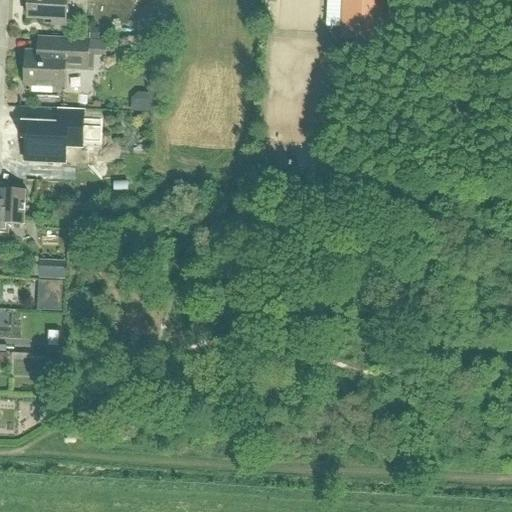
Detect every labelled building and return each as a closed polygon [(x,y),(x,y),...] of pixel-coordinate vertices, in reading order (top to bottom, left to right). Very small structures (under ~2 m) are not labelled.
[(75,0),(82,0),(81,0),(28,0),(28,20),(44,20),(43,26),(66,27),(67,0),(75,0)] [(382,11),(382,0),(343,0),(342,40),(380,42),(381,33),(391,34),(392,12),(382,11)] [(88,70),(88,56),(107,57),(108,43),(39,40),(38,53),(26,53),(25,87),(64,89),(65,69),(88,70)] [(82,148),(83,113),(59,112),(59,126),(23,124),(22,137),(21,137),(21,141),(26,142),(25,163),(65,165),(66,148),(82,148)] [(24,226),(26,191),(1,190),(0,207),(0,206),(0,234),(8,235),(9,226),(24,226)]
